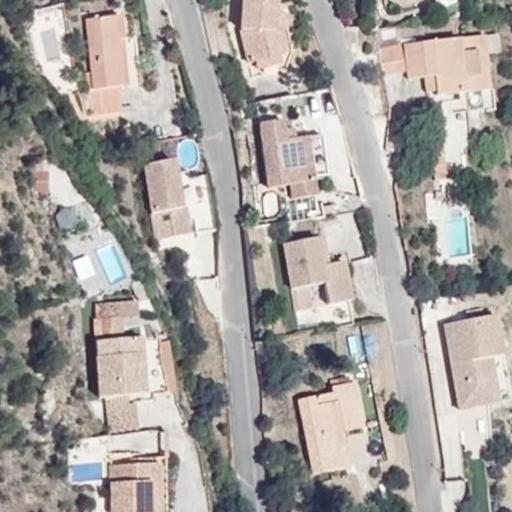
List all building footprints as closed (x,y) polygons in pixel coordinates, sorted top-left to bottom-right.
[(287,63),(287,0),(244,0),(244,63),(287,63)] [(116,5),(80,12),(96,77),(89,78),(95,105),(125,98),(117,71),(130,68),(116,5)] [(484,45),(409,54),(412,84),(441,82),(442,98),(490,92),(484,45)] [(267,188),(289,187),(290,209),(318,208),(314,119),(288,120),(288,108),(263,109),(267,188)] [(170,161),(138,166),(145,218),(159,216),(161,231),(185,229),(182,205),(176,205),(170,161)] [(446,256),(471,256),(471,231),(446,231),(446,256)] [(317,288),(320,306),(347,302),(340,268),(322,271),(317,239),(308,241),(317,288)] [(317,288),(308,241),(275,246),(287,312),(304,310),(301,291),(317,288)] [(500,305),(446,313),(458,401),(511,394),(500,305)] [(140,323),(113,325),(116,380),(143,377),(140,323)] [(116,380),(113,325),(66,329),(68,384),(116,380)] [(333,402),(354,399),(350,369),(327,372),(328,380),(293,385),(303,462),(340,457),(335,420),(333,402)] [(356,418),(354,399),(333,402),(335,420),(356,418)] [(129,511),(123,446),(79,451),(81,471),(65,472),(69,511),(129,511)]
